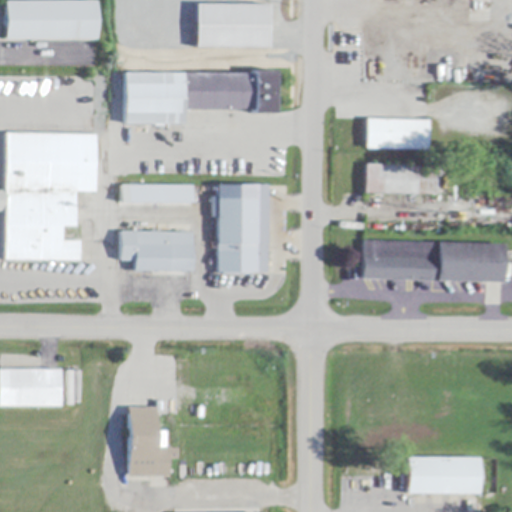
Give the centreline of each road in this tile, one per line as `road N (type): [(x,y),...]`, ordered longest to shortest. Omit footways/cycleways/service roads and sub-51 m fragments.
road 1 (residential): [(511,330),(0,326)]
road 2 (residential): [(312,0),(310,511)]
